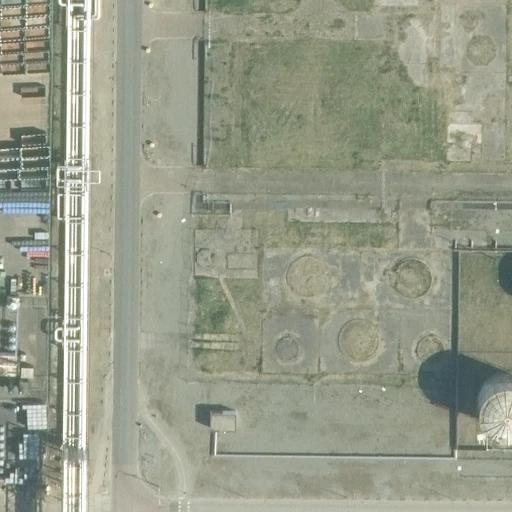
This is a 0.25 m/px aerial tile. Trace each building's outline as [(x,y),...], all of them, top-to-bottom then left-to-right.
[(296,52),(272,96),(307,114),(330,70),(296,52)] [(373,57),(343,70),(346,77),(334,82),(345,109),(388,91),(373,57)] [(275,240),(301,240),(300,204),(275,204),(275,240)] [(325,300),(340,248),(308,238),(292,290),(325,300)] [(438,251),(403,249),(400,296),(435,298),(438,251)] [(0,287),(26,288),(26,278),(47,279),(47,269),(0,266),(0,287)] [(511,382),(505,380),(501,379),(495,379),(490,381),(484,383),(480,387),(476,391),(474,395),(472,401),(471,407),(472,413),(473,417),(476,423),(479,427),(483,430),(488,433),(493,435),(499,436),(505,435),(510,433),(511,432),(511,382)]
